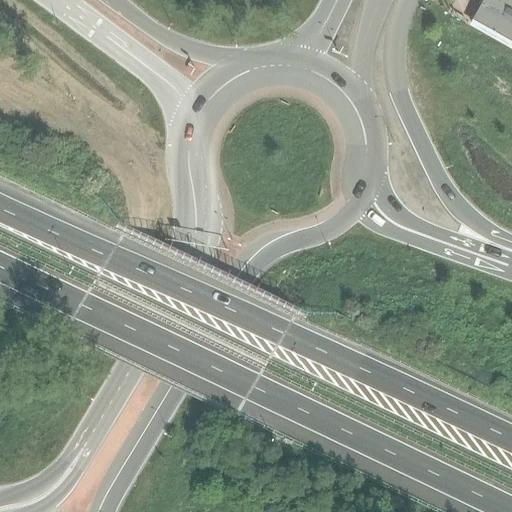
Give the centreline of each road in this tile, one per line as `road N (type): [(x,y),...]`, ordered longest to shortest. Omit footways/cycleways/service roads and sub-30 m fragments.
road 1 (trunk): [(0,268),(511,511)]
road 2 (trunk): [(511,441),(0,209)]
road 3 (primary): [(106,511),(248,268),(280,245),(331,227),(362,184)]
road 4 (primary): [(191,129),(191,252),(88,439)]
road 5 (trunk): [(511,266),(441,184),(398,92),(395,41),(408,0)]
road 6 (primary): [(54,0),(170,87),(191,129)]
road 7 (trunk): [(511,266),(407,231),(362,184)]
road 8 (primary): [(254,69),(170,41),(111,0)]
